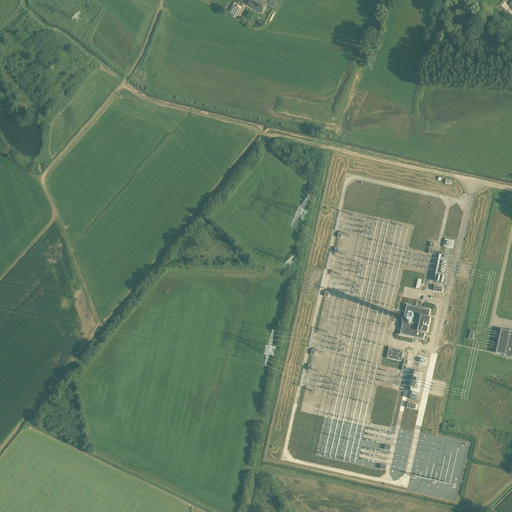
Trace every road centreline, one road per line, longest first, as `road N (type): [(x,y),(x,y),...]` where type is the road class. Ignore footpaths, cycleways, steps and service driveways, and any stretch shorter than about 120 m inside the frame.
road 1 (track): [(162,0),(122,85),(138,96),(264,134),(472,180)]
road 2 (track): [(122,85),(44,174),(54,217),(0,280)]
